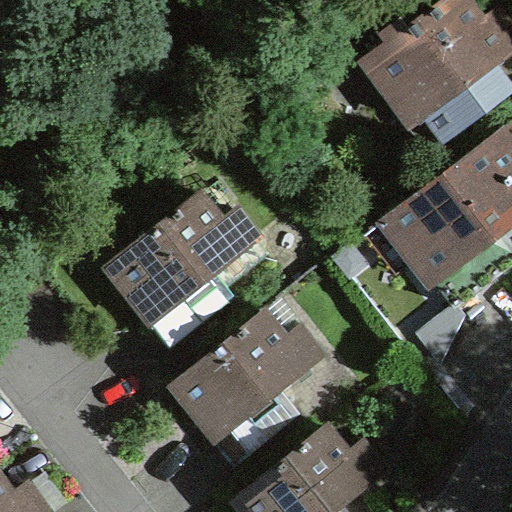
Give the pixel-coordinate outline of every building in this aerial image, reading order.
[(405,80),(427,111),(478,75),(511,50),(511,31),(496,9),(481,20),(466,0),(444,0),(368,54),(393,89),(405,80)] [(478,75),(427,111),(445,136),(496,99),(478,75)] [(511,129),(506,122),(386,213),(456,306),(511,263),(511,255),(496,234),(511,222),(511,129)] [(197,192),(107,260),(132,292),(145,282),(166,310),(215,271),(258,240),(233,208),(217,220),(197,192)] [(215,271),(166,310),(185,333),(233,294),(215,271)] [(261,310),(173,380),(197,409),(210,399),(232,426),(280,389),(322,355),(298,325),(284,337),(261,310)] [(280,389),(232,426),(250,450),(298,412),(280,389)] [(431,420),(413,397),(381,422),(400,445),(431,420)] [(323,423),(235,494),(249,511),(330,511),(343,502),(384,470),(360,440),(346,451),(323,423)] [(0,511),(46,511),(25,482),(9,494),(0,481),(0,511)] [(350,511),(343,502),(330,511),(350,511)]
